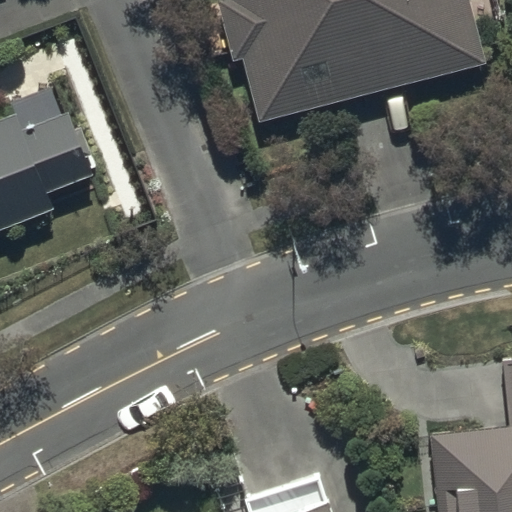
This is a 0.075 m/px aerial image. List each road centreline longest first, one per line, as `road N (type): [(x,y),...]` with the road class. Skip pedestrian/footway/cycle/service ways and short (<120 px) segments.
road 1 (residential): [(120,0),(243,317)]
road 2 (residential): [(243,317),(367,273),(511,238)]
road 3 (residential): [(0,445),(243,317)]
